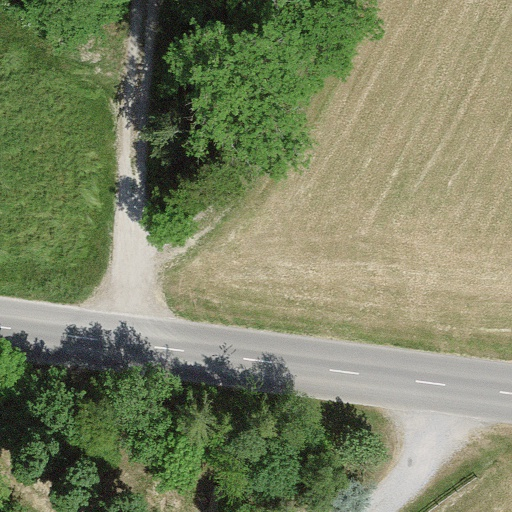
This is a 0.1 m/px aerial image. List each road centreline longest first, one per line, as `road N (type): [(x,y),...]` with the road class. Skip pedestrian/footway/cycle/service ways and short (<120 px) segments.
road 1 (unclassified): [(511,399),(0,332)]
road 2 (track): [(116,347),(133,0)]
road 3 (track): [(426,388),(362,511)]
